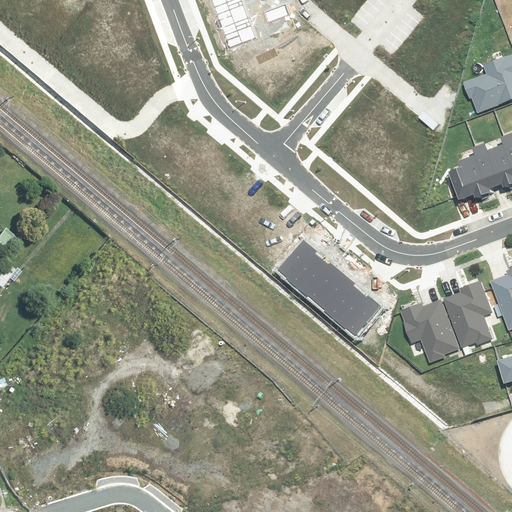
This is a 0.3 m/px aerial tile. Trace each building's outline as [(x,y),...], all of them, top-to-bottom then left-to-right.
[(488,71),(465,80),(476,109),(511,94),(511,52),(485,63),(488,71)] [(477,146),(480,154),(493,187),(508,181),(509,185),(511,184),(511,152),(508,143),(493,149),(490,141),(477,146)] [(465,166),(453,170),(464,199),(480,192),(482,196),(495,191),(493,187),(480,154),(463,161),(465,166)] [(14,235),(3,227),(0,230),(0,250),(1,251),(14,235)] [(7,264),(0,272),(0,286),(14,271),(7,264)] [(511,266),(510,267),(511,272),(494,278),(504,305),(501,306),(509,329),(511,327),(511,266)] [(492,298),(490,299),(483,279),(465,285),(466,288),(446,295),(456,324),(464,346),(494,336),(486,313),(496,310),(492,298)] [(452,313),(449,314),(443,298),(426,304),(425,300),(403,307),(414,339),(424,336),(432,358),(462,348),(455,328),(457,328),(452,313)] [(511,355),(501,359),(509,383),(511,382),(511,355)]
